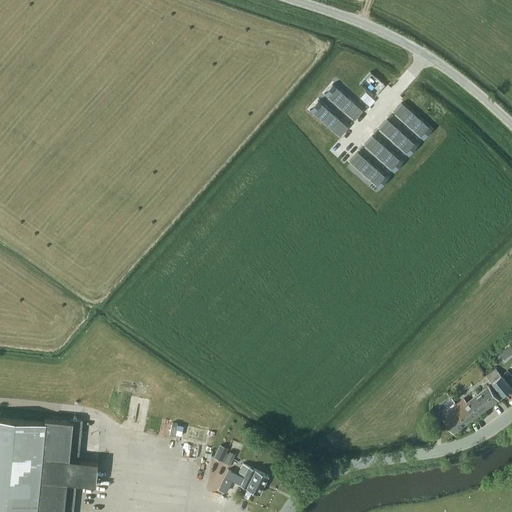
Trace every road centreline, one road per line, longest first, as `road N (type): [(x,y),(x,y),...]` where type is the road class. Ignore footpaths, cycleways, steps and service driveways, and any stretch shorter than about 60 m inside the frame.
road 1 (tertiary): [(287,511),(337,469),(440,450),(511,414)]
road 2 (tertiary): [(511,123),(402,40),(297,0)]
